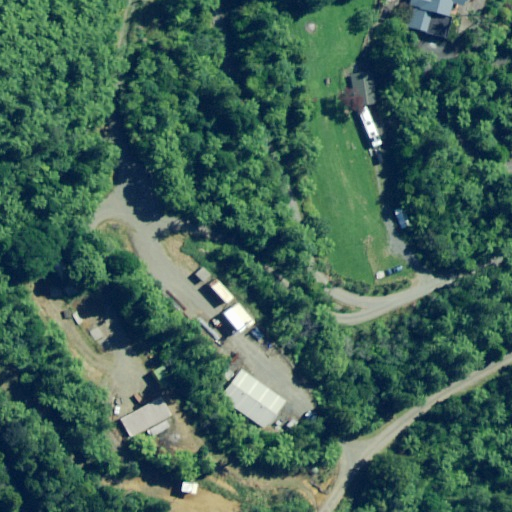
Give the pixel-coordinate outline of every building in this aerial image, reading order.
[(414,0),(413,4),(416,5),(410,26),(448,36),(457,1),(467,3),(468,0),(414,0)] [(396,7),(386,5),(383,18),(392,20),(396,7)] [(380,102),(375,71),(355,74),(359,101),(360,106),(380,102)] [(246,314),(229,299),(222,307),(227,310),(224,314),(237,325),(246,314)] [(187,402),(144,346),(126,359),(143,382),(134,389),(135,391),(127,397),(139,412),(148,405),(161,422),(187,402)] [(291,364),(274,346),(267,352),(284,370),(291,364)] [(287,400),(244,369),(224,397),(267,429),(287,400)] [(306,385),(293,371),(286,378),(299,391),(306,385)]
